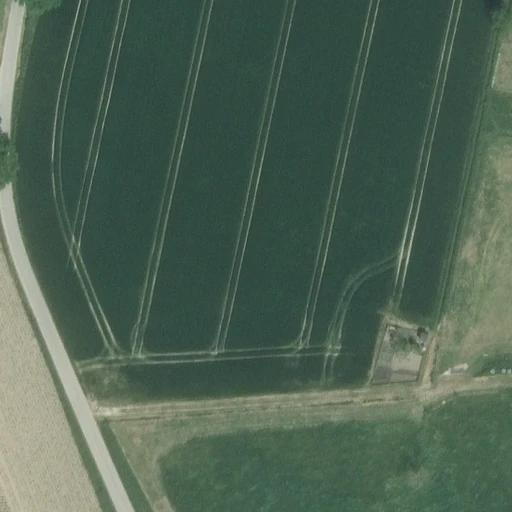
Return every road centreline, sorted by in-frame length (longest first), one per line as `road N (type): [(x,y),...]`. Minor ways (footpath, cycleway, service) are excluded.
road 1 (unclassified): [(19,0),(3,94),(4,202),(24,273),(125,511)]
road 2 (track): [(409,394),(86,419)]
